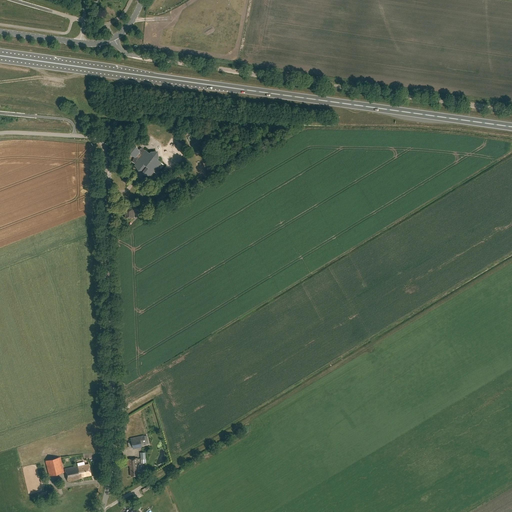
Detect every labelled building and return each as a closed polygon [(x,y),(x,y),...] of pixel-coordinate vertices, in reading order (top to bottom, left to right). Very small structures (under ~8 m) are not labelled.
[(138,150),(135,145),(133,146),(129,152),(129,155),(134,157),(132,162),(135,164),(134,165),(138,171),(140,170),(142,172),(143,175),(149,177),(153,172),(155,173),(152,171),(153,169),(154,170),(158,169),(157,166),(160,163),(162,164),(156,159),(157,158),(157,152),(155,151),(150,151),(149,153),(142,148),(142,147),(138,150)] [(140,213),(139,208),(125,209),(125,218),(134,218),(134,213),(140,213)] [(149,444),(147,435),(130,438),(131,442),(128,443),(129,448),(149,444)] [(64,473),(60,457),(45,461),(49,476),(64,473)] [(127,459),(128,466),(130,466),(131,476),(139,476),(138,467),(138,458),(127,459)] [(91,475),(89,464),(78,467),(77,466),(65,469),(68,482),(82,479),(82,477),(91,475)] [(161,511),(152,502),(142,511),(143,511),(161,511)]
